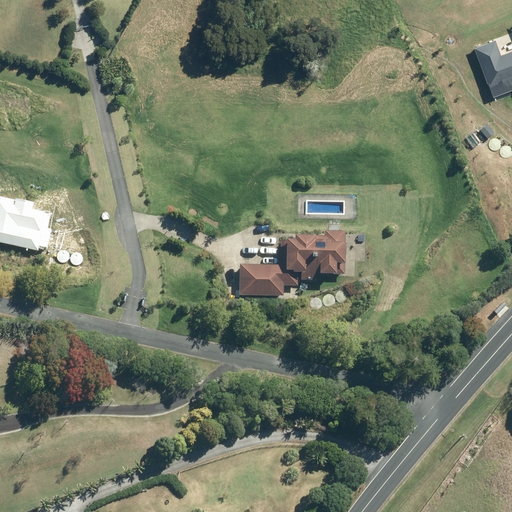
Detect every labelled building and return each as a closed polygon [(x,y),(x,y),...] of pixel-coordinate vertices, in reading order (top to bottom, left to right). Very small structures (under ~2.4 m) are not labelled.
[(506,35),(473,47),(487,83),(492,96),(493,96),(495,100),(511,94),(510,92),(511,91),(511,49),(506,35)] [(487,125),(480,131),(487,139),(494,133),(487,125)] [(280,266),(239,265),(239,295),(283,296),(283,286),(298,286),(298,280),(318,281),(318,275),(344,275),(345,232),(324,231),(324,236),(294,236),(294,240),(280,240),(280,266)] [(346,289),(310,301),(314,312),(349,300),(346,289)] [(500,315),(507,307),(503,303),(495,311),(500,315)]
